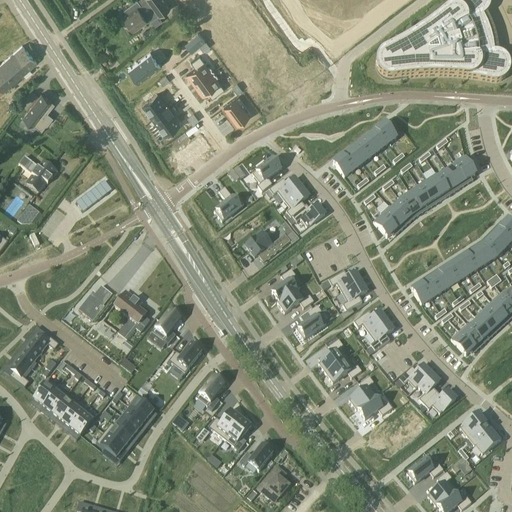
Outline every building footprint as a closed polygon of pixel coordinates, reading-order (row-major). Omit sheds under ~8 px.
[(146,20),(148,18),(150,21),(170,7),(164,0),(144,0),(139,5),(136,1),(123,10),(126,14),(123,17),(134,31),(147,21),(146,20)] [(303,0),(314,16),(339,0),(303,0)] [(375,64),(375,65),(375,67),(375,68),(376,69),(376,70),(376,72),(377,73),(378,74),(378,75),(379,76),(380,77),(381,78),(382,78),(383,79),(384,80),(385,80),(387,81),(388,81),(389,81),(390,81),(392,81),(396,80),(400,80),(404,79),(409,79),(413,78),(417,78),(422,78),(426,78),(431,77),(435,77),(439,77),(444,77),(452,78),(460,78),(468,79),(476,80),(483,82),(491,83),(493,83),(494,83),(495,83),(497,83),(498,83),(499,83),(501,82),(502,82),(503,81),(504,80),(505,79),(506,78),(507,77),(508,76),(508,75),(509,74),(509,73),(510,71),(510,70),(510,69),(510,67),(510,66),(510,65),(509,63),(509,62),(508,61),(507,60),(507,59),(506,58),(505,57),(504,56),(503,55),(502,55),(501,54),(500,54),(498,53),(497,53),(496,53),(495,53),(494,53),(493,50),(493,47),(492,45),(492,42),(491,39),(491,37),(490,34),(488,30),(487,27),(486,24),(484,21),(483,18),(484,17),(485,16),(486,15),(487,14),(488,13),(488,12),(489,10),(489,9),(490,8),(490,6),(490,5),(490,3),(490,2),(490,1),(490,0),(489,0),(457,0),(455,2),(451,6),(447,10),(442,14),(437,18),(433,22),(429,25),(424,28),(419,31),(415,34),(410,37),(406,40),(401,43),(397,45),(392,48),(387,50),(383,52),(382,53),(381,54),(380,55),(379,56),(378,57),(377,58),(377,59),(376,60),(376,61),(375,63),(375,64)] [(185,44),(189,49),(191,52),(205,40),(198,33),(193,37),(185,44)] [(206,41),(199,46),(203,51),(209,46),(206,41)] [(22,46),(0,64),(0,94),(3,92),(37,63),(22,46)] [(150,52),(128,69),(138,82),(160,65),(150,52)] [(195,67),(186,74),(194,85),(214,70),(209,64),(207,65),(199,55),(190,61),(195,67)] [(214,70),(194,85),(202,96),(207,92),(212,98),(224,89),(217,78),(219,77),(214,70)] [(169,80),(166,75),(159,80),(163,85),(169,80)] [(47,113),(54,104),(41,94),(23,118),(41,132),(46,125),(47,126),(53,117),(47,113)] [(157,94),(142,104),(153,119),(169,108),(166,103),(165,104),(157,94)] [(239,96),(224,107),(237,125),(247,117),(249,116),(243,107),(245,105),(239,96)] [(169,108),(153,119),(165,134),(179,123),(171,113),(172,112),(169,108)] [(194,113),(187,118),(192,124),(198,119),(194,113)] [(384,125),(376,132),(387,146),(396,139),(384,125)] [(376,132),(367,138),(378,153),(387,146),(376,132)] [(198,138),(175,155),(184,167),(207,151),(198,138)] [(367,138),(358,145),(370,160),(378,153),(367,138)] [(358,145),(350,152),(361,166),(370,160),(358,145)] [(350,152),(341,159),(352,173),(361,166),(350,152)] [(32,177),(26,185),(38,194),(46,185),(47,186),(48,185),(46,183),(49,179),(51,180),(52,179),(51,179),(56,172),(43,162),(38,169),(24,158),(18,166),(32,177)] [(463,158),(453,164),(453,165),(454,165),(465,182),(475,176),(463,158)] [(274,159),(252,176),(259,187),(257,188),(261,194),(271,187),(267,181),(282,170),(274,159)] [(341,159),(333,165),(344,180),(352,173),(341,159)] [(453,165),(445,171),(456,188),(465,182),(454,165),(453,165)] [(436,177),(447,194),(456,188),(445,171),(436,177)] [(435,176),(426,182),(438,200),(447,194),(436,177),(435,176)] [(283,181),(268,192),(273,198),(277,195),(283,203),(301,189),(294,180),(287,186),(283,181)] [(426,182),(417,188),(429,206),(438,200),(426,182)] [(103,183),(75,206),(82,215),(111,193),(103,183)] [(417,188),(408,193),(420,212),(429,206),(417,188)] [(301,189),(283,203),(289,211),(286,214),(286,216),(290,220),(292,219),(291,219),(304,209),(300,204),(308,198),(301,189)] [(226,204),(213,214),(221,224),(243,207),(235,197),(232,199),(224,190),(218,194),(226,204)] [(273,198),(268,192),(265,195),(269,201),(273,198)] [(408,193),(397,201),(398,202),(398,201),(411,218),(420,212),(408,193)] [(389,209),(389,210),(403,225),(411,218),(398,201),(398,202),(389,209)] [(29,207),(17,223),(22,227),(30,226),(31,225),(35,228),(42,218),(39,215),(39,214),(29,207)] [(304,209),(291,219),(292,219),(295,223),(296,225),(300,222),(306,230),(325,216),(317,207),(310,213),(306,207),(304,209)] [(389,208),(380,216),(381,217),(395,232),(403,225),(389,210),(389,209),(389,208)] [(381,217),(373,224),(386,240),(395,232),(381,217)] [(511,226),(507,221),(499,229),(511,241),(511,226)] [(11,228),(8,232),(13,236),(16,232),(11,228)] [(511,241),(499,229),(492,237),(505,250),(511,242),(511,241)] [(255,239),(245,247),(254,260),(257,257),(263,265),(290,243),(292,246),(298,241),(293,234),(287,239),(284,236),(271,247),(261,234),(255,239)] [(34,235),(29,238),(34,248),(39,246),(34,235)] [(492,237),(484,245),(496,259),(505,250),(492,237)] [(484,245),(475,251),(485,266),(496,259),(484,245)] [(475,251),(466,257),(476,272),(485,266),(475,251)] [(466,257),(457,263),(467,278),(476,272),(466,257)] [(457,263),(448,269),(457,284),(467,278),(457,263)] [(448,269),(438,274),(448,290),(457,284),(448,269)] [(284,285),(271,294),(278,304),(297,291),(297,292),(300,290),(292,279),(295,278),(291,272),(280,279),(284,285)] [(344,273),(328,282),(332,289),(336,287),(341,296),(361,284),(355,274),(347,279),(344,273)] [(438,274),(429,280),(439,296),(448,290),(438,274)] [(429,280),(420,286),(430,302),(439,296),(429,280)] [(319,287),(323,292),(328,289),(325,284),(319,287)] [(361,284),(341,296),(346,305),(342,307),(346,314),(351,311),(362,304),(358,299),(367,294),(361,284)] [(420,286),(411,292),(421,307),(430,302),(420,286)] [(93,293),(78,312),(92,323),(104,309),(103,308),(112,296),(101,288),(95,295),(93,293)] [(511,288),(511,289),(500,295),(511,311),(511,288)] [(278,304),(277,305),(284,315),(299,305),(303,311),(313,304),(309,298),(304,301),(297,292),(297,291),(278,304)] [(129,320),(118,335),(117,335),(127,342),(136,331),(140,334),(150,322),(144,318),(146,316),(138,310),(141,305),(126,293),(114,308),(129,320)] [(511,311),(500,295),(490,304),(505,321),(511,313),(511,311)] [(490,304),(482,312),(497,328),(505,321),(490,304)] [(304,326),(295,332),(303,342),(326,326),(318,316),(321,314),(317,308),(300,320),(304,326)] [(346,314),(346,313),(340,316),(343,321),(352,315),(353,314),(351,311),(346,314)] [(482,312),(474,319),(475,320),(489,335),(497,328),(482,312)] [(169,313),(151,334),(168,347),(175,337),(170,333),(180,322),(169,313)] [(368,313),(353,324),(358,330),(362,328),(368,336),(386,322),(380,313),(372,319),(368,313)] [(468,327),(467,328),(481,343),(489,335),(475,320),(468,327)] [(386,322),(368,336),(374,344),(370,347),(374,353),(389,343),(385,337),(393,332),(386,322)] [(88,323),(79,335),(119,365),(128,353),(107,337),(111,332),(101,325),(97,330),(88,323)] [(467,326),(458,334),(473,350),(481,343),(467,328),(468,327),(467,326)] [(458,334),(450,341),(465,357),(473,350),(458,334)] [(37,336),(23,354),(35,363),(47,347),(54,352),(58,346),(44,335),(40,339),(37,336)] [(332,355),(318,365),(325,376),(347,360),(339,350),(342,348),(338,342),(328,349),(332,355)] [(131,351),(133,348),(126,343),(124,345),(131,351)] [(176,354),(168,363),(184,376),(201,354),(190,346),(181,358),(176,354)] [(23,354),(9,371),(13,374),(9,379),(24,390),(29,384),(22,379),(35,363),(23,354)] [(347,360),(325,376),(332,386),(347,375),(351,381),(361,374),(357,368),(354,370),(347,360)] [(51,362),(45,370),(50,374),(56,366),(51,362)] [(411,369),(398,382),(404,387),(407,384),(415,391),(417,389),(431,375),(423,367),(416,374),(411,369)] [(431,375),(417,389),(424,396),(418,402),(423,407),(436,394),(432,390),(439,383),(431,375)] [(212,379),(195,400),(211,413),(219,403),(214,399),(224,387),(212,379)] [(363,392),(348,403),(356,413),(357,412),(377,397),(370,387),(373,385),(369,379),(358,386),(363,392)] [(48,381),(32,401),(32,402),(42,409),(57,389),(48,381)] [(400,390),(403,387),(398,382),(395,385),(400,390)] [(57,389),(42,409),(51,416),(67,396),(57,389)] [(141,390),(138,394),(144,399),(147,395),(141,390)] [(436,394),(423,407),(428,412),(432,409),(439,416),(456,400),(447,392),(441,399),(436,394)] [(67,396),(51,416),(61,424),(77,404),(67,396)] [(377,397),(357,412),(364,422),(377,412),(381,418),(392,411),(387,405),(385,407),(377,396),(377,397)] [(135,399),(127,409),(129,410),(130,410),(146,423),(153,414),(153,413),(135,399)] [(77,404),(61,424),(70,431),(86,411),(77,404)] [(122,419),(138,432),(146,423),(130,410),(129,410),(122,419)] [(86,411),(70,431),(79,438),(80,439),(96,419),(95,418),(86,411)] [(216,420),(208,429),(223,441),(240,420),(230,412),(221,423),(216,420)] [(395,440),(413,427),(409,422),(416,417),(412,412),(388,430),(395,440)] [(477,416),(459,431),(466,440),(484,425),(477,416)] [(182,432),(188,426),(177,417),(172,424),(182,432)] [(113,427),(131,442),(138,432),(122,419),(120,418),(113,427)] [(240,420),(223,441),(238,453),(246,443),(241,440),(250,428),(240,420)] [(111,425),(103,435),(123,451),(131,442),(113,427),(111,425)] [(484,425),(466,440),(474,449),(475,448),(474,448),(492,434),(491,434),(484,425)] [(492,434),(474,448),(475,448),(482,457),(501,442),(493,432),(491,434),(492,434)] [(103,435),(96,445),(116,461),(123,451),(103,435)] [(247,454),(239,464),(245,469),(253,475),(256,471),(258,473),(272,455),(261,447),(252,458),(247,454)] [(211,457),(207,462),(217,470),(221,465),(211,457)] [(428,459),(406,476),(414,486),(428,475),(433,480),(443,472),(438,467),(436,468),(428,459)] [(462,461),(451,470),(455,475),(466,466),(462,461)] [(290,488),(285,484),(284,485),(277,479),(282,473),(276,468),(257,491),(268,500),(272,496),(277,501),(285,492),(286,493),(290,488)] [(441,488),(427,499),(435,509),(436,508),(456,492),(455,492),(448,483),(451,480),(446,475),(436,482),(441,488)] [(456,492),(436,508),(439,511),(450,511),(456,507),(459,511),(462,511),(471,505),(466,500),(464,501),(456,491),(455,492),(456,492)] [(253,493),(247,500),(251,503),(257,496),(253,493)]
